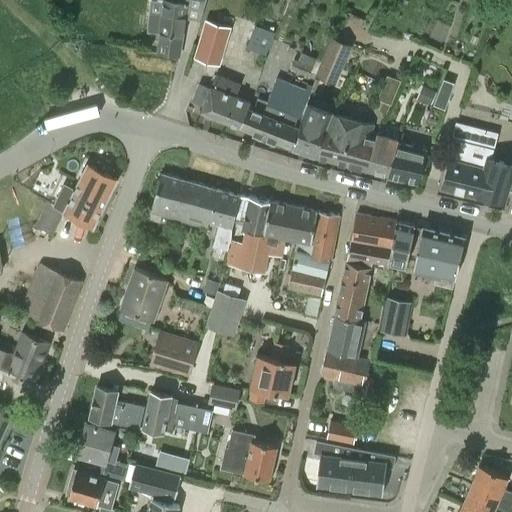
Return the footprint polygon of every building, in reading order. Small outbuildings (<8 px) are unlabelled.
[(180,57),(188,2),(188,0),(161,0),(160,13),(149,12),(147,31),(158,32),(156,53),(180,57)] [(195,57),(219,64),(230,26),(206,19),(195,57)] [(246,47),(265,55),(274,33),(255,25),(246,47)] [(335,83),(352,45),(333,36),(316,75),(335,83)] [(313,64),(294,58),(290,69),(309,76),(313,64)] [(240,127),(248,106),(250,99),(236,94),(241,82),(216,73),(211,86),(200,81),(193,99),(203,104),(200,111),(240,127)] [(393,102),(401,77),(388,73),(380,98),(393,102)] [(252,107),(248,106),(240,127),(290,148),(298,128),(294,126),(299,114),(300,115),(312,86),(307,84),(305,88),(276,77),(267,100),(257,96),(252,107)] [(444,78),(434,104),(445,108),(454,82),(444,78)] [(416,97),(430,104),(435,93),(421,86),(416,97)] [(386,113),(390,104),(382,101),(378,110),(386,113)] [(314,156),(324,126),(331,111),(308,102),(298,128),(290,148),(314,156)] [(367,170),(373,142),(377,134),(371,132),(373,123),(331,111),(324,126),(314,156),(367,170)] [(367,170),(388,176),(396,142),(397,142),(398,139),(377,134),(373,142),(367,170)] [(504,204),(511,174),(511,165),(491,160),(493,149),(454,139),(441,188),(504,204)] [(427,150),(397,142),(396,142),(388,176),(418,183),(427,150)] [(92,224),(116,178),(88,164),(74,190),(64,184),(53,204),(47,200),(34,224),(52,233),(64,210),(92,224)] [(178,219),(208,227),(209,221),(216,190),(161,174),(152,209),(179,216),(178,219)] [(215,238),(230,242),(231,241),(230,227),(232,227),(234,219),(239,196),(216,190),(209,221),(219,223),(215,238)] [(242,228),(248,229),(248,228),(264,231),(269,202),(239,196),(234,219),(244,221),(242,228)] [(269,202),(264,231),(286,237),(299,239),(311,242),(316,210),(270,201),(269,202)] [(311,242),(299,239),(296,251),(329,258),(331,258),(340,214),(316,210),(311,242)] [(389,262),(397,220),(357,213),(346,260),(371,266),(373,258),(389,262)] [(416,226),(397,220),(389,262),(406,267),(416,226)] [(455,280),(466,236),(424,226),(413,270),(437,275),(435,284),(453,288),(455,280)] [(239,265),(263,270),(268,247),(283,250),(286,237),(264,231),(248,228),(248,229),(245,243),(239,265)] [(225,262),(239,265),(245,243),(231,241),(230,242),(226,258),(225,262)] [(322,295),(329,258),(296,251),(288,288),(322,295)] [(334,314),(335,314),(359,319),(371,266),(346,260),(334,314)] [(19,313),(40,321),(63,330),(83,280),(40,263),(19,313)] [(153,317),(166,277),(136,266),(122,306),(153,317)] [(209,281),(205,293),(216,296),(218,291),(220,285),(209,281)] [(228,307),(239,311),(243,299),(218,291),(216,296),(214,302),(228,307)] [(378,326),(405,332),(411,302),(384,297),(378,326)] [(220,329),(228,307),(214,302),(206,324),(220,329)] [(239,311),(228,307),(220,329),(231,333),(239,311)] [(359,319),(335,314),(327,348),(358,355),(364,331),(367,321),(359,319)] [(188,374),(197,342),(161,331),(151,364),(188,374)] [(0,375),(7,378),(9,372),(33,381),(47,342),(23,333),(17,349),(0,342),(0,375)] [(271,356),(271,358),(258,355),(251,386),(252,386),(249,398),(263,401),(266,389),(288,394),(295,361),(285,359),(288,344),(275,341),(273,349),(271,356)] [(365,384),(371,360),(326,349),(321,373),(335,376),(332,387),(362,394),(364,384),(365,384)] [(235,406),(238,389),(214,384),(210,401),(235,406)] [(125,400),(124,404),(115,401),(118,389),(97,385),(90,416),(140,428),(145,405),(125,400)] [(173,423),(196,429),(201,407),(183,403),(171,399),(172,395),(151,390),(143,426),(164,431),(165,427),(171,428),(173,423)] [(201,407),(196,429),(207,432),(213,410),(201,407)] [(0,437),(9,417),(0,413),(0,437)] [(353,444),(357,425),(330,420),(326,439),(353,444)] [(117,448),(109,446),(114,430),(86,422),(77,454),(103,461),(100,472),(124,479),(127,466),(113,462),(117,448)] [(228,447),(225,446),(220,467),(269,478),(276,445),(254,440),(255,435),(232,429),(228,447)] [(353,459),(356,447),(316,440),(314,452),(320,453),(316,485),(317,485),(317,483),(350,488),(353,459)] [(383,493),(386,467),(393,468),(395,455),(356,447),(353,459),(350,488),(382,492),(382,493),(383,493)] [(188,459),(175,456),(171,469),(184,473),(188,459)] [(172,498),(174,498),(180,475),(134,462),(128,486),(152,492),(146,511),(176,511),(179,505),(171,502),(172,498)] [(479,465),(471,485),(511,501),(511,491),(503,488),(508,477),(479,465)] [(68,496),(95,504),(110,509),(118,483),(76,470),(73,481),(70,480),(66,491),(69,492),(68,496)] [(511,511),(511,501),(471,485),(462,505),(479,511),(492,511),(495,506),(511,511)]
